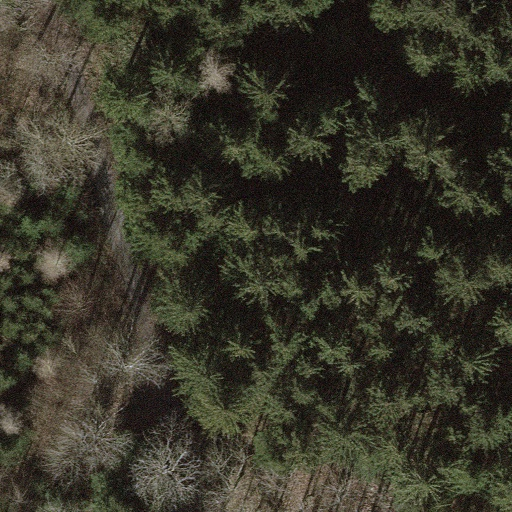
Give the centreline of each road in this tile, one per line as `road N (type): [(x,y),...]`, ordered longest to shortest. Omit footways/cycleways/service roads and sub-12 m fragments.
road 1 (track): [(72,0),(182,356),(241,511)]
road 2 (track): [(182,356),(117,511)]
